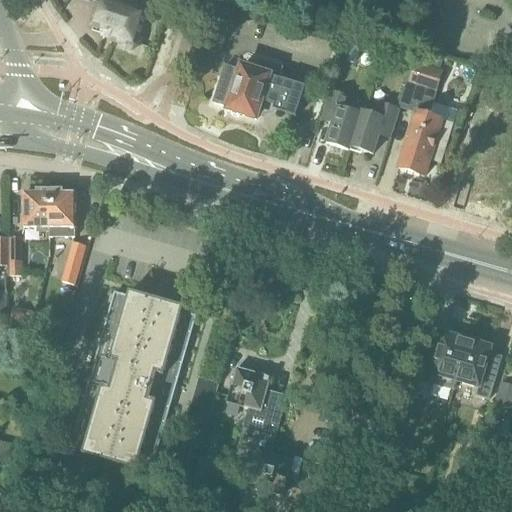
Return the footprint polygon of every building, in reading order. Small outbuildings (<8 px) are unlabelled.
[(102,0),(101,0),(100,3),(93,25),(106,29),(104,34),(113,37),(111,40),(126,45),(127,48),(130,49),(138,45),(140,40),(137,39),(145,15),(118,6),(120,0),(119,0),(114,0),(113,4),(102,0)] [(343,62),(356,66),(362,48),(349,44),(343,62)] [(420,50),(416,63),(410,82),(407,82),(399,108),(415,113),(397,169),(424,177),(429,161),(440,164),(453,123),(430,116),(443,72),(440,70),(444,57),(420,50)] [(254,72),(239,67),(238,71),(222,66),(211,103),(226,108),(225,110),(228,111),(230,114),(230,115),(238,117),(242,116),(255,120),(257,114),(261,116),(272,110),(295,118),(304,87),(277,79),(281,68),(257,60),(254,72)] [(320,119),(332,122),(325,144),(348,151),(349,148),(352,149),(361,120),(360,120),(361,117),(359,116),(357,119),(347,116),(352,99),(329,92),(328,96),(320,119)] [(373,120),(361,117),(360,120),(361,120),(352,149),(372,155),(379,133),(390,137),(397,114),(377,108),(373,120)] [(467,193),(510,206),(511,200),(511,125),(490,119),(467,193)] [(50,228),(50,191),(36,191),(36,194),(23,194),(23,228),(50,228)] [(62,191),(50,191),(50,228),(74,228),(74,194),(62,194),(62,191)] [(10,239),(8,239),(8,267),(8,278),(23,278),(22,240),(10,240),(10,239)] [(63,281),(76,284),(86,247),(73,244),(63,281)] [(129,298),(115,294),(95,362),(97,363),(92,381),(90,380),(70,449),(85,452),(83,456),(105,463),(106,459),(116,462),(115,465),(137,472),(138,468),(152,472),(171,407),(169,407),(176,382),(178,382),(197,318),(183,313),(184,310),(162,303),(160,307),(151,304),(152,301),(130,295),(129,298)] [(429,343),(418,381),(454,391),(469,338),(456,335),(455,338),(444,335),(440,347),(429,343)] [(489,401),(500,364),(488,360),(492,349),(480,345),(481,342),(469,338),(454,391),(457,383),(479,389),(476,398),(489,401)] [(39,380),(51,383),(55,366),(43,363),(39,380)] [(272,379),(237,369),(227,404),(249,410),(231,474),(251,479),(248,489),(282,498),(291,463),(271,458),(282,417),(263,412),(272,379)] [(206,427),(220,385),(199,379),(187,421),(206,427)] [(511,386),(501,383),(493,409),(511,414),(511,386)] [(324,422),(335,424),(339,409),(327,407),(324,422)] [(0,442),(0,465),(24,472),(29,451),(0,442)] [(309,463),(302,493),(324,498),(328,478),(321,476),(323,467),(309,463)]
